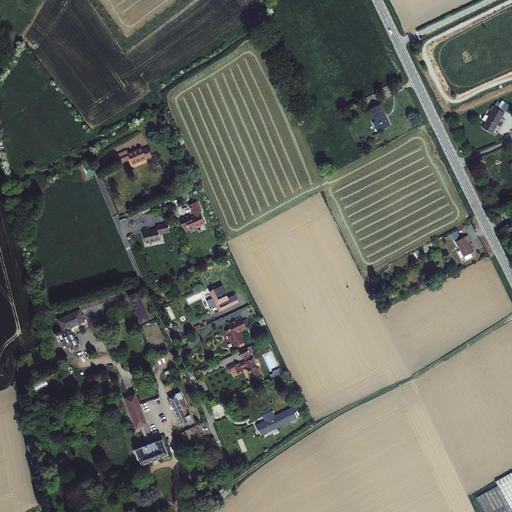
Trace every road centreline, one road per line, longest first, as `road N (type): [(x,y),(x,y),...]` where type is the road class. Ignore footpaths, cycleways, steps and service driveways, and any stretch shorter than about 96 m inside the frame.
road 1 (unclassified): [(115,217),(227,465),(227,491),(203,511)]
road 2 (secondary): [(377,0),(511,277)]
road 3 (unclassified): [(43,511),(19,385),(54,362)]
